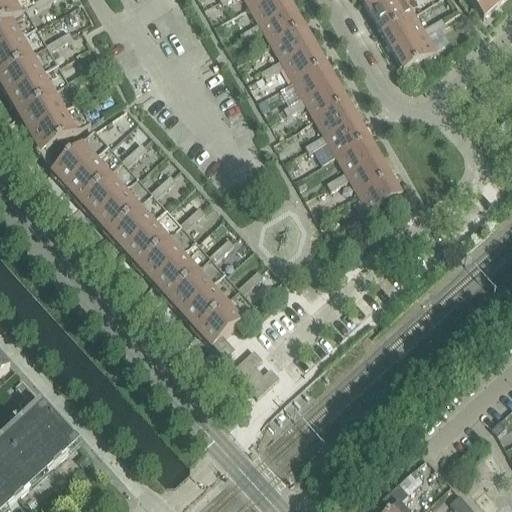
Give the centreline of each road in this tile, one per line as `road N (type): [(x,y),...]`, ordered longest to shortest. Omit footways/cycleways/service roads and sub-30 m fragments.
road 1 (tertiary): [(278,511),(20,229),(0,194)]
road 2 (residential): [(280,357),(484,169),(431,107)]
road 3 (residential): [(431,107),(392,110),(329,0)]
